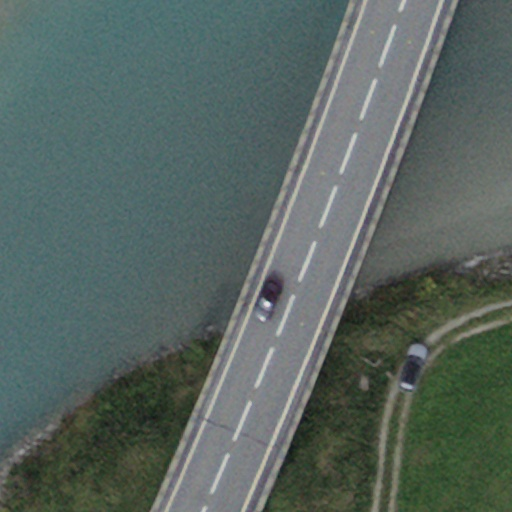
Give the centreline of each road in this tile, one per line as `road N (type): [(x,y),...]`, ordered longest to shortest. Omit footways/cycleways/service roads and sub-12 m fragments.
road 1 (primary): [(406,0),(207,511)]
road 2 (track): [(380,511),(398,408),(420,347),(511,313)]
